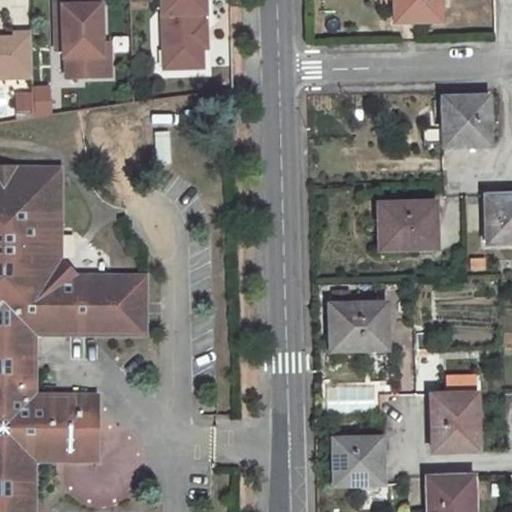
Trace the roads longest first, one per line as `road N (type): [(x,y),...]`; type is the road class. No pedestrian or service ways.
road 1 (residential): [(281,75),(288,511)]
road 2 (residential): [(281,75),(505,68)]
road 3 (residential): [(409,397),(413,462),(511,461)]
road 4 (residential): [(456,177),(509,175),(505,68)]
road 5 (unknown): [(61,365),(177,440)]
